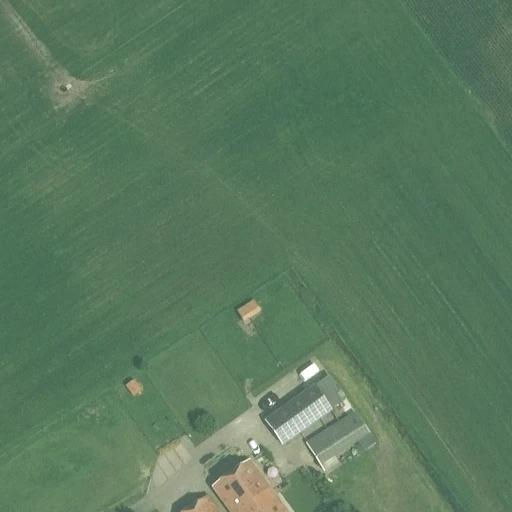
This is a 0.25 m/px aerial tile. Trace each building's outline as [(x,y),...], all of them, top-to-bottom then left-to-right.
[(236,310),(242,320),(258,310),(251,300),(236,310)] [(134,398),(142,391),(134,380),(125,387),(134,398)] [(282,447),(317,422),(332,411),(314,386),(264,422),(282,447)] [(324,473),(339,464),(334,457),(369,435),(355,413),(305,444),(324,473)] [(285,511),(249,462),(213,488),(230,511),(285,511)] [(217,511),(207,496),(185,511),(217,511)]
